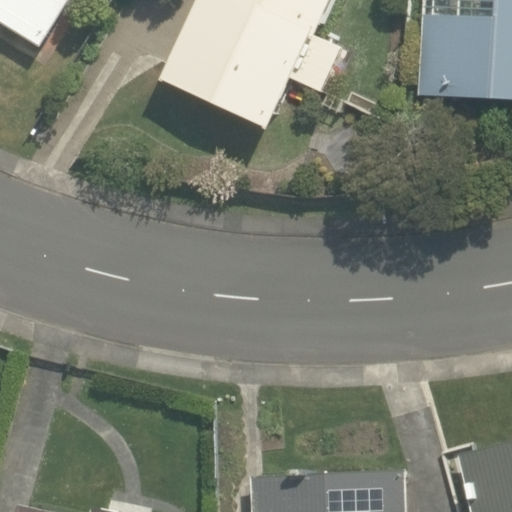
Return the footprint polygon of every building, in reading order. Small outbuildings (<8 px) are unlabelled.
[(0,0),(0,32),(32,51),(61,0),(0,0)] [(183,137),(242,165),(319,0),(175,0),(137,81),(196,109),(183,137)] [(511,0),(483,0),(483,15),(426,11),(421,96),(511,102),(511,0)] [(343,45),(315,31),(291,82),(320,96),(343,45)] [(475,511),(511,511),(511,431),(460,443),(475,511)] [(407,511),(406,464),(242,470),(243,511),(407,511)] [(148,511),(85,496),(80,511),(69,511),(13,499),(10,511),(148,511)]
